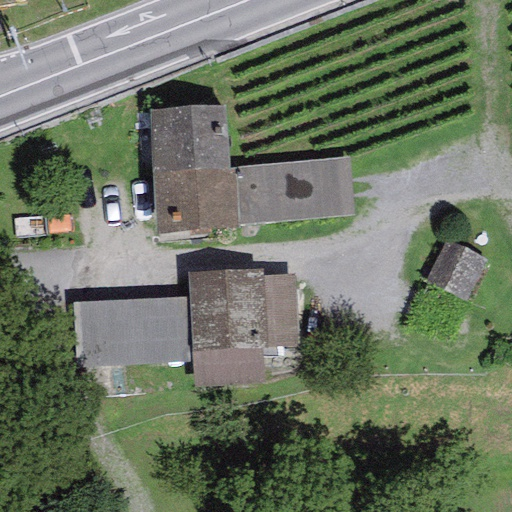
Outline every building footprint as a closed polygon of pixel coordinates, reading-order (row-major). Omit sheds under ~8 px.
[(223,107),(147,111),(155,236),(238,231),(238,226),(234,169),(227,170),(223,107)] [(348,160),(234,169),(238,226),(353,216),(348,160)] [(484,262),(445,241),(424,280),(464,301),(484,262)] [(262,270),(186,274),(187,299),(191,363),(192,389),(263,385),(261,350),(298,348),(295,274),(262,276),(262,270)] [(191,363),(187,299),(71,305),(74,369),(191,363)]
